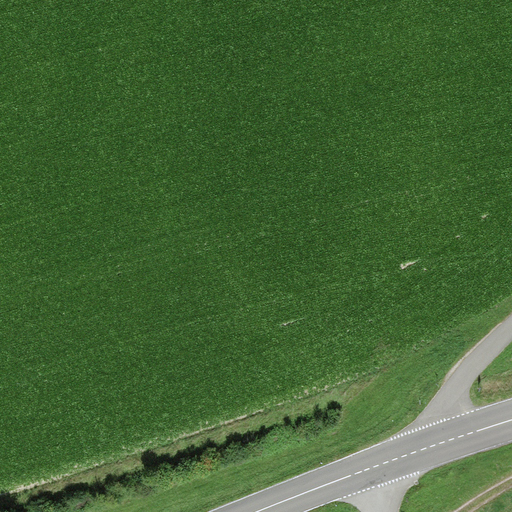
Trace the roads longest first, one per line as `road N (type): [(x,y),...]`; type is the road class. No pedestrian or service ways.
road 1 (track): [(511,324),(446,397),(449,442)]
road 2 (primary): [(376,468),(511,423)]
road 3 (primary): [(260,511),(376,468)]
